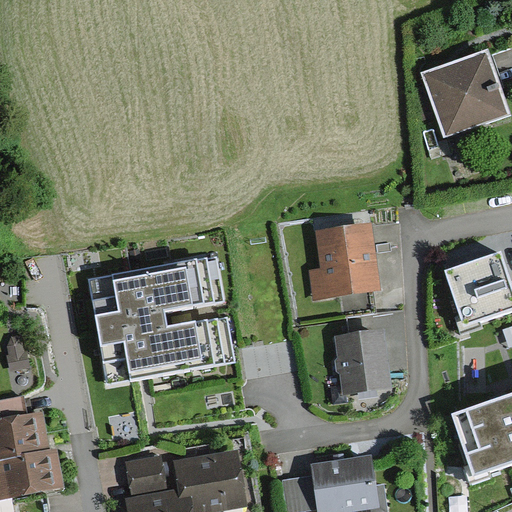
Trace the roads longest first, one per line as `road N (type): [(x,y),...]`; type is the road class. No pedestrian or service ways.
road 1 (residential): [(271,444),(402,420),(413,394),(413,262),(420,245),(511,219)]
road 2 (residential): [(47,263),(91,511)]
